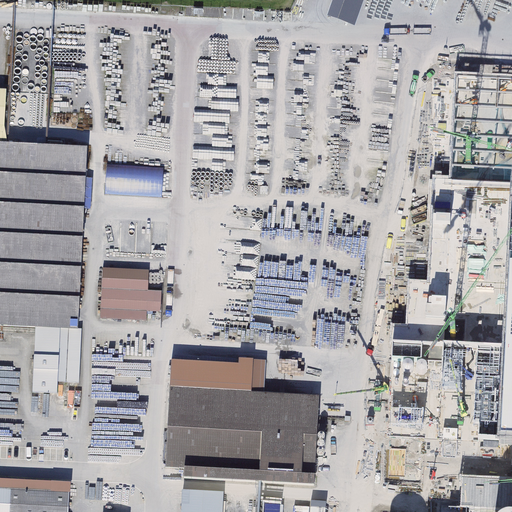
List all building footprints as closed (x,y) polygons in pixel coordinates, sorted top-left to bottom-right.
[(0,147),(0,324),(75,328),(85,152),(0,147)] [(164,169),(108,165),(106,192),(162,196),(164,169)] [(147,276),(104,274),(101,318),(144,321),(144,310),(160,311),(161,294),(146,293),(147,276)] [(173,357),(169,461),(327,467),(330,394),(268,392),(269,361),(173,357)] [(0,511),(65,511),(67,493),(69,494),(69,486),(0,482),(0,511)] [(185,495),(183,511),(219,511),(221,498),(185,495)]
